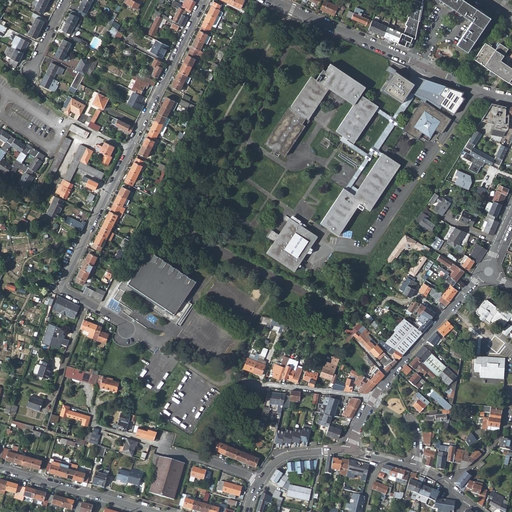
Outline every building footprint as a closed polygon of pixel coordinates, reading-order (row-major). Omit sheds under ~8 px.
[(125,0),(124,2),(137,9),(140,4),(137,2),(137,0),(125,0)] [(173,0),(171,3),(179,7),(187,11),(190,13),(195,1),(193,0),(184,0),(184,1),(182,5),(180,4),(173,0)] [(241,0),(220,0),(239,10),(244,1),(241,0)] [(324,0),(320,10),(334,16),(338,6),(324,0)] [(388,26),(384,37),(411,48),(414,39),(415,33),(414,33),(417,26),(419,15),(418,15),(421,8),(422,0),(412,0),(410,7),(411,8),(408,15),(409,16),(405,25),(407,25),(404,33),(388,26)] [(458,47),(469,54),(492,20),(462,0),(438,0),(438,1),(439,4),(440,6),(443,3),(474,23),(458,47)] [(36,6),(34,9),(42,14),(47,5),(38,1),(36,6)] [(81,1),(77,9),(86,13),(88,8),(90,5),(81,1)] [(213,3),(207,15),(215,19),(219,21),(222,15),(222,13),(217,11),(220,6),(213,3)] [(179,7),(172,21),(183,26),(188,17),(185,15),(187,11),(179,7)] [(153,11),(152,13),(166,19),(166,18),(167,17),(155,11),(154,12),(153,11)] [(348,11),(346,16),(351,18),(369,26),(372,21),(348,11)] [(70,13),(66,21),(74,25),(78,27),(79,24),(76,22),(78,17),(71,13),(70,13)] [(156,18),(148,33),(154,36),(159,27),(161,28),(164,22),(165,23),(167,20),(166,19),(152,13),(151,15),(156,18)] [(207,15),(201,27),(209,31),(215,19),(207,15)] [(35,18),(31,26),(40,30),(44,22),(35,18)] [(166,18),(166,19),(167,20),(172,23),(179,26),(182,28),(183,26),(172,21),(166,18)] [(372,19),(368,30),(376,33),(380,23),(372,19)] [(66,21),(62,29),(70,34),(74,25),(66,21)] [(110,28),(107,33),(114,37),(118,30),(118,29),(114,25),(112,23),(112,24),(110,28)] [(380,23),(376,33),(384,37),(388,26),(380,23)] [(29,30),(27,34),(35,38),(40,30),(31,26),(29,30)] [(201,27),(195,39),(203,44),(209,31),(201,27)] [(118,30),(114,37),(120,40),(123,34),(118,30)] [(17,37),(15,40),(19,41),(15,49),(21,52),(23,53),(28,42),(17,37)] [(62,39),(58,47),(67,51),(71,43),(62,39)] [(156,39),(150,51),(162,57),(168,45),(156,39)] [(195,39),(189,52),(197,56),(203,44),(195,39)] [(511,84),(511,68),(505,64),(507,61),(504,59),(503,61),(502,60),(509,50),(500,44),(496,51),(486,44),(475,60),(492,71),(490,74),(493,76),(495,76),(496,74),(498,72),(504,76),(503,78),(511,84)] [(11,47),(6,55),(11,58),(9,61),(15,66),(21,56),(20,55),(21,52),(15,49),(11,47)] [(58,47),(54,55),(66,60),(68,56),(65,54),(67,51),(58,47)] [(189,52),(183,64),(191,68),(197,56),(189,52)] [(81,58),(75,70),(77,71),(84,74),(91,63),(81,58)] [(154,58),(151,64),(155,66),(151,74),(157,78),(162,67),(159,65),(161,61),(154,58)] [(51,63),(45,74),(52,77),(56,69),(61,71),(62,68),(51,63)] [(183,64),(179,72),(187,76),(191,68),(183,64)] [(365,87),(330,64),(325,72),(323,70),(315,80),(311,77),(290,107),(289,107),(265,143),(272,148),(272,147),(275,148),(274,150),(283,155),(302,127),(304,126),(305,125),(307,123),(309,120),(310,118),(309,116),(329,88),(354,105),(336,131),(353,143),(378,107),(360,95),(365,87)] [(77,71),(69,85),(76,89),(84,74),(77,71)] [(134,73),(133,75),(144,80),(146,76),(137,71),(135,74),(134,73)] [(179,72),(175,80),(183,84),(187,76),(179,72)] [(415,85),(396,72),(383,91),(402,103),(415,85)] [(45,74),(40,84),(52,90),(53,87),(49,84),(52,77),(45,74)] [(146,76),(144,80),(154,85),(156,81),(146,76)] [(137,77),(131,90),(132,91),(140,95),(144,87),(146,88),(149,84),(137,77)] [(175,80),(171,87),(179,91),(183,84),(175,80)] [(437,97),(422,87),(418,92),(433,103),(437,97)] [(132,91),(126,103),(141,111),(144,105),(139,103),(141,100),(142,101),(144,97),(140,95),(132,91)] [(98,93),(92,104),(103,109),(109,98),(108,98),(98,93)] [(67,97),(63,106),(66,108),(71,100),(67,97)] [(66,108),(64,112),(68,114),(71,110),(80,115),(86,105),(72,98),(71,100),(66,108)] [(166,98),(162,107),(170,111),(174,103),(166,98)] [(181,101),(179,105),(187,109),(189,105),(181,101)] [(451,120),(423,101),(404,131),(421,142),(423,139),(429,143),(436,131),(442,135),(451,120)] [(90,105),(86,114),(89,115),(92,117),(96,108),(90,105)] [(162,107),(158,115),(166,119),(170,111),(162,107)] [(92,117),(90,120),(93,122),(94,122),(100,110),(96,108),(92,117)] [(158,115),(154,122),(162,126),(166,119),(158,115)] [(115,117),(112,123),(130,132),(133,126),(115,117)] [(154,122),(148,134),(156,139),(159,134),(162,135),(166,128),(162,126),(154,122)] [(72,123),(69,129),(86,137),(89,132),(72,123)] [(26,141),(0,124),(0,136),(4,140),(0,146),(0,158),(2,155),(10,143),(20,150),(17,156),(22,159),(29,149),(30,146),(25,143),(26,141)] [(468,147),(467,148),(471,151),(469,154),(475,157),(484,163),(491,166),(493,163),(500,166),(508,148),(501,145),(494,160),(473,148),(482,134),(477,131),(468,147)] [(148,134),(141,147),(150,151),(156,139),(148,134)] [(57,152),(48,171),(53,174),(71,140),(65,137),(57,152)] [(177,138),(173,147),(177,149),(181,141),(177,138)] [(96,148),(96,149),(109,156),(114,146),(105,142),(102,146),(98,144),(97,145),(96,148)] [(30,146),(29,149),(35,153),(28,164),(34,167),(35,168),(42,158),(41,157),(44,152),(32,143),(30,146)] [(80,143),(62,178),(63,179),(73,184),(89,192),(93,194),(96,188),(71,175),(76,166),(100,178),(103,172),(86,164),(79,160),(86,146),(80,143)] [(86,146),(79,160),(86,164),(93,150),(86,146)] [(141,147),(138,155),(146,159),(150,151),(141,147)] [(400,165),(383,153),(354,195),(344,189),(321,224),(339,235),(360,204),(369,211),(400,165)] [(0,158),(0,167),(6,172),(8,169),(13,173),(18,165),(22,159),(17,156),(12,162),(2,155),(0,158)] [(475,157),(469,169),(477,174),(481,166),(482,166),(484,163),(475,157)] [(22,159),(18,165),(25,169),(18,179),(27,185),(34,175),(30,173),(34,167),(28,164),(22,159)] [(136,159),(129,171),(138,175),(144,163),(136,159)] [(159,165),(157,170),(165,174),(167,169),(159,165)] [(458,176),(455,184),(469,189),(474,175),(457,170),(455,175),(458,176)] [(129,171),(123,184),(131,188),(138,175),(129,171)] [(156,180),(154,184),(159,186),(162,179),(160,178),(158,182),(156,180)] [(59,183),(55,192),(60,195),(59,196),(66,199),(73,184),(63,179),(60,184),(59,183)] [(497,190),(495,195),(504,200),(508,189),(502,186),(499,191),(497,190)] [(121,188),(117,196),(126,200),(130,192),(121,188)] [(482,189),(479,195),(480,195),(484,197),(487,192),(482,189)] [(89,192),(86,198),(91,201),(94,195),(93,194),(89,192)] [(435,194),(429,202),(432,205),(435,200),(439,202),(433,210),(441,216),(447,208),(450,203),(442,198),(441,198),(435,194)] [(486,194),(485,197),(494,201),(502,204),(506,206),(507,202),(503,201),(504,200),(495,195),(494,198),(486,194)] [(54,196),(46,212),(56,218),(63,205),(61,204),(63,201),(54,196)] [(117,196),(111,209),(123,214),(125,210),(122,208),(123,205),(126,200),(117,196)] [(488,201),(485,209),(490,211),(493,203),(488,201)] [(490,211),(487,216),(490,217),(495,220),(502,204),(494,201),(493,203),(490,211)] [(423,213),(416,221),(420,224),(420,226),(423,228),(425,227),(430,231),(435,225),(427,219),(431,213),(424,208),(422,212),(423,213)] [(111,209),(105,221),(113,225),(116,226),(120,219),(123,214),(111,209)] [(463,210),(458,221),(463,223),(464,221),(469,224),(473,215),(463,210)] [(290,219),(286,216),(284,220),(287,222),(279,235),(272,230),(267,237),(274,242),(267,253),(294,271),(299,264),(306,254),(310,255),(312,253),(312,252),(313,250),(310,248),(318,237),(305,228),(306,227),(299,222),(300,221),(292,216),(290,219)] [(71,217),(68,223),(82,230),(86,222),(83,221),(82,222),(71,217)] [(488,221),(484,231),(493,236),(499,221),(495,220),(490,217),(488,221)] [(105,221),(101,229),(109,233),(113,225),(105,221)] [(450,239),(447,244),(455,248),(457,244),(458,244),(466,232),(456,227),(449,238),(450,239)] [(101,229),(97,237),(105,241),(109,233),(101,229)] [(388,258),(392,261),(395,257),(396,257),(402,249),(403,249),(404,248),(405,247),(406,247),(407,246),(408,246),(409,246),(410,246),(412,246),(413,246),(413,247),(421,252),(422,249),(423,246),(405,235),(388,258)] [(436,236),(431,245),(438,250),(443,241),(436,236)] [(97,237),(91,248),(99,253),(105,241),(97,237)] [(473,250),(468,257),(475,261),(478,263),(487,249),(476,242),(473,245),(475,246),(472,250),(473,250)] [(457,244),(455,248),(462,253),(464,248),(458,244),(457,244)] [(198,277),(152,247),(134,273),(130,270),(128,272),(120,285),(176,321),(193,295),(191,293),(187,298),(185,297),(198,277)] [(435,252),(432,256),(450,268),(449,268),(454,272),(450,277),(457,282),(464,272),(435,252)] [(118,253),(114,260),(117,261),(119,261),(122,255),(118,253)] [(89,254),(84,263),(92,267),(97,258),(89,254)] [(423,255),(418,262),(423,265),(427,258),(423,255)] [(461,264),(461,265),(468,270),(475,261),(468,257),(466,256),(461,263),(461,264)] [(430,260),(425,269),(428,271),(429,270),(433,262),(430,260)] [(411,269),(408,273),(415,277),(423,265),(418,262),(411,269)] [(84,263),(81,270),(89,274),(92,267),(84,263)] [(441,268),(439,271),(441,271),(445,274),(442,279),(446,282),(453,287),(457,282),(450,277),(449,276),(450,273),(447,271),(442,268),(441,268)] [(81,270),(75,281),(83,285),(89,274),(81,270)] [(405,279),(400,290),(404,292),(403,294),(411,298),(415,289),(414,289),(417,283),(414,281),(415,279),(409,276),(407,280),(405,279)] [(424,283),(419,291),(426,296),(431,286),(432,284),(426,280),(424,283)] [(444,294),(443,296),(449,301),(458,291),(453,287),(446,282),(445,284),(449,288),(444,294)] [(431,286),(428,293),(438,302),(439,301),(440,302),(439,303),(436,307),(442,311),(450,302),(449,301),(443,296),(441,298),(440,297),(442,294),(438,292),(437,293),(432,288),(433,287),(431,286)] [(58,296),(52,309),(74,318),(80,306),(58,296)] [(407,307),(406,308),(408,309),(415,314),(418,316),(419,317),(421,314),(426,307),(421,304),(417,310),(415,309),(419,304),(413,300),(408,308),(407,307)] [(485,300),(476,311),(477,312),(476,313),(480,316),(481,315),(485,318),(484,319),(489,323),(491,321),(490,321),(491,319),(502,328),(503,327),(505,328),(507,327),(510,329),(509,331),(511,333),(511,334),(511,335),(511,308),(505,303),(504,304),(503,303),(498,309),(487,300),(486,300),(485,300)] [(426,307),(421,314),(430,320),(435,313),(426,307)] [(363,312),(361,315),(371,322),(373,320),(369,316),(363,312)] [(414,322),(412,325),(423,333),(433,322),(430,320),(421,314),(419,317),(418,316),(417,317),(419,319),(423,321),(419,326),(415,323),(414,322)] [(394,331),(385,343),(388,345),(403,354),(416,340),(415,337),(416,336),(418,336),(419,336),(423,333),(412,325),(403,319),(402,320),(398,316),(396,318),(393,315),(389,319),(395,325),(392,329),(394,331)] [(262,317),(259,322),(272,325),(274,319),(262,317)] [(274,319),(272,325),(281,327),(278,333),(281,334),(282,332),(284,329),(287,321),(274,319)] [(84,320),(80,329),(84,330),(82,334),(87,336),(87,337),(92,339),(92,338),(95,333),(98,325),(84,320)] [(284,329),(282,332),(284,333),(286,330),(287,330),(290,322),(287,321),(284,329)] [(374,321),(371,324),(376,328),(375,330),(376,331),(375,332),(377,334),(380,328),(374,321)] [(438,330),(435,333),(439,338),(441,335),(444,337),(450,331),(454,334),(455,334),(456,335),(457,333),(452,329),(454,327),(447,321),(438,330)] [(65,338),(66,335),(64,334),(65,330),(49,323),(42,343),(55,347),(55,346),(60,348),(62,343),(68,345),(70,339),(65,338)] [(349,330),(348,333),(350,334),(351,334),(353,335),(364,346),(369,341),(365,337),(369,333),(363,326),(356,332),(349,330)] [(95,333),(92,338),(105,343),(108,334),(100,331),(99,335),(95,333)] [(435,333),(427,342),(433,346),(435,344),(438,340),(441,342),(442,341),(439,338),(435,333)] [(375,347),(371,351),(379,360),(385,354),(383,352),(384,351),(383,349),(386,347),(388,345),(385,343),(381,340),(376,345),(375,347)] [(369,341),(364,346),(370,352),(371,351),(375,347),(369,341)] [(388,345),(386,347),(389,349),(390,348),(393,351),(395,352),(392,354),(392,355),(399,359),(403,354),(388,345)] [(423,346),(415,356),(423,363),(431,354),(423,346)] [(258,358),(257,361),(265,365),(267,360),(264,358),(268,349),(264,347),(260,355),(258,358)] [(324,366),(321,374),(326,376),(325,378),(331,380),(330,382),(334,384),(336,379),(338,375),(333,374),(339,358),(334,356),(331,363),(327,362),(325,367),(324,366)] [(275,364),(272,372),(273,373),(272,377),(281,380),(281,378),(285,368),(286,366),(287,363),(289,359),(289,358),(285,357),(282,364),(281,364),(280,366),(276,364),(275,364)] [(475,359),(474,359),(474,370),(474,371),(479,372),(479,376),(481,376),(481,377),(502,378),(502,377),(503,377),(504,373),(504,360),(503,360),(503,359),(497,358),(497,361),(494,360),(494,364),(489,364),(489,360),(487,360),(487,358),(475,357),(475,359)] [(248,358),(244,369),(252,372),(257,361),(249,358),(248,358)] [(385,366),(383,368),(387,372),(396,361),(394,358),(391,360),(385,366)] [(416,358),(409,365),(414,369),(417,366),(419,368),(418,371),(424,376),(427,373),(433,379),(436,376),(426,366),(423,363),(416,358)] [(287,363),(286,366),(291,367),(290,369),(295,371),(298,362),(289,359),(287,363)] [(257,361),(252,372),(260,376),(265,365),(257,361)] [(41,365),(37,376),(48,379),(52,369),(50,368),(52,365),(43,362),(42,365),(41,365)] [(427,365),(426,366),(436,376),(449,387),(455,392),(457,377),(446,368),(441,374),(439,372),(436,368),(435,369),(433,367),(434,366),(431,363),(428,366),(427,365)] [(448,366),(446,368),(457,377),(458,373),(449,364),(448,366)] [(406,365),(403,368),(409,373),(412,370),(406,365)] [(64,373),(63,375),(71,378),(72,377),(80,380),(89,383),(92,373),(91,373),(66,366),(64,373)] [(285,368),(281,378),(291,381),(295,371),(290,369),(291,367),(286,366),(285,368)] [(295,371),(291,381),(297,383),(298,380),(297,379),(298,375),(300,375),(302,369),(301,369),(298,368),(296,371),(295,371)] [(374,374),(369,379),(376,383),(384,375),(377,368),(373,372),(374,374)] [(345,384),(343,390),(348,391),(348,386),(350,386),(351,385),(352,385),(353,383),(354,382),(355,381),(360,374),(352,370),(347,378),(345,383),(345,384)] [(305,371),(302,379),(309,382),(307,385),(312,387),(316,377),(318,373),(315,372),(314,374),(313,373),(307,371),(305,371)] [(355,381),(354,382),(360,385),(363,383),(365,385),(358,392),(367,393),(376,383),(369,379),(360,374),(355,381)] [(415,374),(408,381),(413,386),(414,385),(414,386),(417,389),(422,384),(423,385),(425,383),(415,374)] [(99,375),(96,385),(100,386),(100,387),(117,392),(120,382),(112,380),(113,379),(99,375)] [(334,384),(332,389),(343,390),(345,384),(345,383),(336,379),(334,384)] [(449,387),(445,392),(447,395),(447,396),(449,398),(449,404),(452,407),(455,392),(449,387)] [(442,410),(442,414),(451,414),(452,407),(449,404),(434,390),(430,394),(447,410),(442,410)] [(299,402),(300,392),(291,391),(290,396),(286,395),(283,405),(283,407),(289,408),(290,401),(299,402)] [(271,392),(270,404),(278,405),(283,405),(286,395),(286,394),(271,392)] [(418,399),(412,406),(419,413),(429,402),(417,392),(414,395),(418,399)] [(328,395),(327,397),(330,398),(327,404),(337,407),(338,403),(338,401),(340,396),(328,395)] [(30,397),(27,407),(40,411),(43,401),(30,397)] [(348,404),(347,406),(351,407),(357,409),(361,401),(359,399),(351,398),(348,404)] [(64,404),(61,414),(62,415),(65,416),(67,415),(76,418),(79,419),(83,421),(82,424),(87,426),(90,417),(68,410),(70,406),(64,404)] [(319,404),(318,406),(323,407),(321,413),(325,413),(332,416),(334,416),(337,407),(327,404),(319,404)] [(490,413),(501,415),(502,408),(491,406),(490,406),(489,406),(486,406),(484,405),(483,408),(485,408),(485,412),(490,413)] [(347,406),(343,415),(353,418),(357,409),(351,407),(347,406)] [(263,407),(261,416),(268,418),(270,409),(263,407)] [(52,413),(50,421),(58,423),(59,415),(52,413)] [(121,413),(116,428),(126,431),(130,416),(121,413)] [(321,413),(318,423),(328,426),(329,426),(332,416),(325,413),(321,413)] [(425,417),(418,418),(419,424),(427,422),(433,421),(433,420),(435,419),(435,422),(447,421),(446,418),(450,418),(451,414),(442,414),(425,417)] [(483,417),(482,428),(499,431),(500,420),(489,418),(484,417),(483,417)] [(13,420),(12,423),(19,425),(19,427),(24,428),(25,424),(13,420)] [(24,428),(22,433),(24,434),(26,429),(32,431),(33,429),(34,426),(25,424),(24,428)] [(328,426),(325,435),(339,440),(342,431),(329,426),(328,426)] [(301,430),(298,439),(301,440),(301,444),(308,443),(311,430),(302,427),(301,430)] [(97,445),(100,435),(97,434),(98,429),(93,428),(92,433),(89,442),(97,445)] [(137,428),(135,435),(145,438),(147,431),(137,428)] [(293,431),(291,441),(293,442),(292,444),(297,444),(298,439),(301,430),(294,428),(293,431)] [(284,432),(282,442),(284,443),(284,445),(290,445),(291,441),(293,431),(285,429),(284,432)] [(274,440),(274,442),(276,442),(276,446),(281,445),(282,442),(284,432),(277,430),(274,440)] [(465,441),(469,447),(477,441),(470,432),(465,441)] [(431,438),(423,437),(423,444),(426,444),(430,445),(431,439),(431,438)] [(127,438),(121,453),(132,456),(135,445),(136,446),(138,442),(127,438)] [(501,438),(499,448),(504,449),(509,450),(511,441),(501,438)] [(219,441),(215,450),(224,454),(228,445),(219,441)] [(98,445),(96,454),(104,456),(106,448),(98,445)] [(228,445),(224,454),(235,458),(239,450),(228,445)] [(4,448),(0,458),(14,462),(17,453),(18,447),(13,446),(12,450),(11,452),(8,451),(9,449),(4,447),(4,448)] [(449,447),(447,461),(453,463),(455,455),(455,448),(449,447)] [(461,464),(459,469),(468,467),(484,451),(481,448),(478,451),(477,450),(470,457),(467,456),(469,451),(465,451),(461,464)] [(425,449),(423,455),(434,458),(435,453),(429,450),(425,449)] [(239,450),(235,458),(246,463),(250,454),(239,450)] [(455,455),(453,463),(461,464),(465,451),(459,450),(458,455),(455,455)] [(17,453),(14,462),(22,465),(25,455),(17,453)] [(250,454),(246,463),(255,466),(259,458),(250,454)] [(423,455),(423,454),(423,457),(426,457),(424,465),(431,467),(434,458),(423,455)] [(25,455),(22,465),(31,467),(33,458),(25,455)] [(156,469),(149,493),(174,500),(184,464),(154,455),(151,467),(156,469)] [(327,456),(325,473),(326,473),(331,474),(332,469),(334,459),(334,456),(328,455),(327,456)] [(33,458),(31,467),(39,469),(42,470),(45,459),(42,459),(42,460),(33,458)] [(46,471),(57,475),(60,466),(61,461),(49,458),(48,461),(46,471)] [(334,459),(332,469),(340,470),(342,461),(338,461),(338,459),(334,459)] [(340,470),(338,475),(346,477),(347,471),(347,470),(349,461),(342,459),(342,461),(340,470)] [(290,463),(287,463),(288,473),(297,472),(297,475),(303,474),(303,471),(315,470),(315,467),(316,468),(318,460),(312,461),(312,462),(309,462),(309,461),(302,462),(302,463),(299,464),(299,462),(293,463),(293,464),(290,465),(290,463)] [(349,461),(347,470),(351,471),(350,474),(357,475),(360,462),(349,460),(349,461)] [(360,462),(357,475),(362,477),(363,473),(367,474),(369,465),(360,462)] [(68,468),(65,477),(73,479),(76,470),(77,466),(74,465),(74,464),(69,463),(68,468)] [(384,465),(378,477),(383,479),(384,476),(385,473),(389,475),(393,467),(384,465)] [(60,466),(57,475),(65,477),(68,468),(60,466)] [(193,467),(191,476),(192,477),(194,477),(207,481),(210,472),(193,467)] [(389,475),(389,476),(396,478),(398,469),(393,467),(389,475)] [(119,469),(116,479),(121,480),(120,482),(127,484),(127,482),(130,472),(119,469)] [(130,472),(127,482),(138,486),(142,474),(137,472),(138,471),(131,469),(130,472)] [(398,469),(396,478),(407,481),(410,472),(398,469)] [(76,470),(73,479),(87,483),(90,472),(85,471),(85,473),(76,470)] [(289,478),(276,470),(270,479),(270,480),(282,488),(283,487),(284,485),(286,486),(289,481),(287,480),(289,478)] [(96,472),(92,485),(104,488),(108,475),(96,472)] [(411,472),(404,498),(408,499),(409,494),(410,491),(413,492),(417,483),(419,479),(415,478),(417,474),(411,472)] [(464,472),(455,483),(455,484),(463,492),(466,487),(469,480),(468,480),(471,476),(465,472),(464,472)] [(108,475),(104,488),(109,490),(113,477),(108,475)] [(411,497),(411,499),(413,499),(413,498),(416,499),(422,484),(424,479),(422,478),(419,484),(417,483),(413,492),(412,495),(411,497)] [(469,480),(466,487),(472,490),(474,484),(475,483),(475,482),(469,480)] [(218,490),(217,490),(218,491),(223,492),(229,494),(236,496),(239,497),(242,487),(220,481),(220,483),(218,490)] [(8,482),(5,491),(15,494),(15,493),(20,495),(22,487),(18,486),(18,485),(8,482)] [(374,482),(372,489),(377,491),(381,493),(385,495),(386,493),(390,494),(390,493),(391,488),(385,486),(386,483),(383,482),(382,485),(374,482)] [(472,490),(471,492),(479,495),(481,489),(482,484),(477,482),(477,484),(479,485),(478,486),(474,484),(472,490)] [(422,484),(416,499),(418,500),(419,498),(420,495),(424,497),(423,499),(424,500),(425,501),(425,502),(426,503),(427,499),(432,489),(422,484)] [(288,491),(287,496),(309,501),(311,489),(289,485),(288,491)] [(20,495),(18,499),(23,501),(24,497),(33,500),(36,491),(26,488),(22,487),(20,495)] [(426,503),(426,504),(430,506),(432,501),(435,502),(437,498),(439,493),(432,489),(427,499),(426,503)] [(478,496),(476,502),(482,506),(487,491),(481,489),(479,495),(478,496)] [(275,490),(273,497),(282,499),(283,497),(280,497),(281,491),(275,490)] [(36,491),(33,500),(43,502),(43,501),(48,503),(50,495),(46,494),(36,491)] [(204,496),(199,511),(209,511),(211,506),(206,505),(210,494),(206,492),(204,496)] [(492,499),(489,505),(499,510),(499,511),(503,511),(504,511),(506,507),(500,504),(503,499),(502,497),(492,492),(489,498),(492,499)] [(181,497),(178,506),(191,510),(194,501),(189,500),(186,499),(187,495),(182,493),(181,497)] [(262,493),(256,511),(262,511),(265,503),(269,504),(271,497),(262,493)] [(352,493),(350,499),(353,501),(352,504),(362,506),(365,496),(352,493)] [(50,495),(48,503),(52,504),(52,505),(62,508),(64,499),(54,496),(54,497),(50,495)] [(194,501),(191,510),(199,511),(204,496),(201,495),(200,500),(199,502),(195,501),(194,501)] [(435,502),(432,508),(437,508),(436,511),(442,511),(445,499),(437,498),(435,502)] [(64,499),(62,508),(71,511),(72,510),(76,511),(78,504),(74,502),(64,499)] [(445,499),(442,511),(448,511),(449,510),(453,511),(454,501),(445,499)] [(78,504),(76,511),(78,511),(91,511),(93,506),(78,502),(78,504)] [(349,503),(348,509),(351,510),(350,511),(360,511),(362,506),(352,504),(349,503)]
